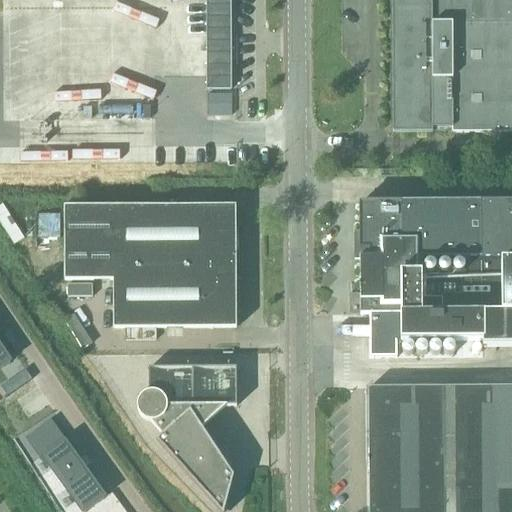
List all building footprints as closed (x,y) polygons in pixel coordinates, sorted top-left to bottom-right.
[(205,0),(206,91),(231,91),(230,0),(205,0)] [(511,0),(390,0),(393,133),(433,133),(433,129),(452,129),(452,133),(511,132),(511,0)] [(231,95),(207,96),(207,117),(232,117),(231,95)] [(360,294),(350,294),(350,305),(350,315),(363,315),(370,315),(370,359),(397,358),(397,342),(480,342),(483,342),(483,348),(511,347),(511,202),(359,203),(359,204),(359,232),(354,232),(354,259),(360,259),(360,294)] [(235,206),(184,207),(64,207),(64,254),(65,281),(113,281),(113,269),(235,268),(235,206)] [(61,234),(61,212),(40,213),(41,235),(61,234)] [(113,329),(236,329),(235,268),(113,269),(113,281),(113,329)] [(0,370),(10,364),(0,348),(0,370)] [(152,423),(153,423),(164,436),(157,442),(219,511),(223,511),(232,479),(189,429),(196,424),(199,429),(223,407),(237,407),(236,368),(148,369),(148,393),(147,394),(144,395),(142,397),(141,398),(140,399),(139,400),(138,402),(138,403),(137,405),(137,406),(137,408),(137,409),(137,411),(138,413),(138,414),(139,415),(140,417),(141,418),(143,420),(146,422),(149,423),(152,423)] [(511,511),(511,388),(369,389),(369,511),(511,511)] [(33,434),(25,440),(39,459),(42,457),(81,511),(87,511),(105,499),(63,442),(47,453),(33,434)]
